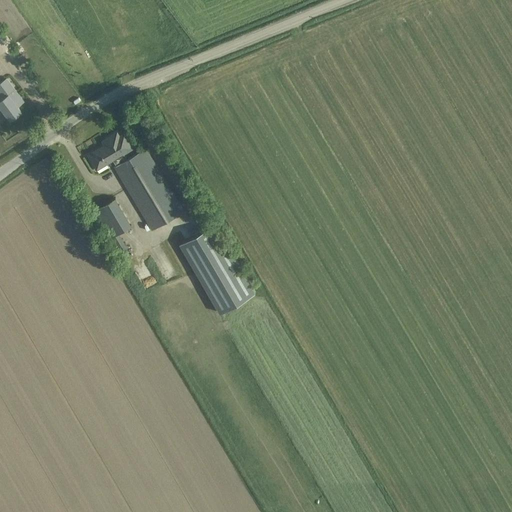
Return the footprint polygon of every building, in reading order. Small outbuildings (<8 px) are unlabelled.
[(17,58),(13,61),(17,67),(22,64),(17,58)] [(0,115),(4,112),(8,118),(9,119),(20,110),(17,105),(23,101),(17,93),(14,88),(6,78),(0,82),(0,90),(4,96),(0,98),(0,115)] [(119,136),(117,132),(107,138),(109,143),(88,155),(97,169),(113,160),(116,165),(114,166),(152,230),(183,211),(146,147),(127,159),(124,153),(133,148),(125,133),(119,136)] [(102,206),(115,235),(133,227),(120,198),(102,206)] [(256,292),(215,223),(180,243),(221,313),(256,292)] [(158,266),(167,281),(176,276),(168,260),(158,266)]
